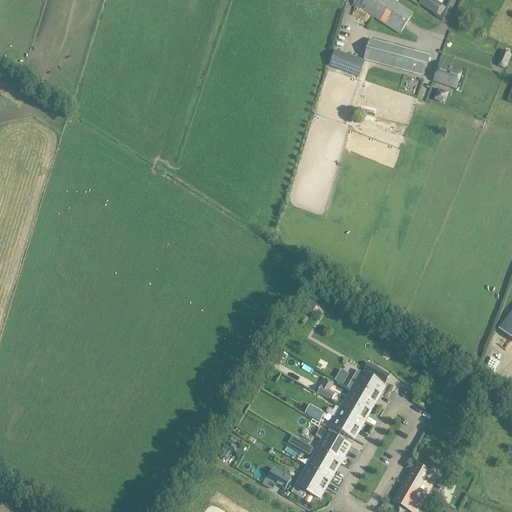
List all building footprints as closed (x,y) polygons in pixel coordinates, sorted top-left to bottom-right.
[(357,0),(354,5),(400,35),(414,13),(393,0),(357,0)] [(419,4),(437,16),(444,6),(435,0),(417,0),(417,1),(420,3),(419,4)] [(430,56),(370,39),(364,61),(336,50),(330,67),(360,77),(365,61),(423,77),(430,56)] [(497,67),(503,69),(507,67),(508,65),(507,65),(509,59),(510,59),(511,56),(510,53),(504,51),(500,52),(499,55),(500,55),(498,61),(497,61),(496,63),(497,67)] [(434,81),(456,88),(461,71),(440,64),(434,81)] [(313,311),(317,303),(312,300),(311,301),(307,298),(303,305),(308,307),(307,307),(313,311)] [(511,312),(499,329),(511,339),(511,312)] [(389,376),(368,363),(363,372),(384,384),(389,376)] [(385,387),(357,371),(346,389),(351,392),(351,391),(375,405),(372,403),(378,393),(381,395),(385,387)] [(318,394),(331,401),(335,394),(329,391),(334,383),(327,379),(322,387),(318,394)] [(366,410),(370,412),(375,405),(351,391),(351,392),(345,401),(347,403),(343,410),(341,408),(341,409),(364,423),(365,422),(360,420),(366,410)] [(317,412),(309,407),(304,416),(312,420),(317,412)] [(364,423),(341,409),(335,419),(337,420),(333,427),(331,426),(330,427),(354,440),(350,437),(356,427),(360,430),(364,423)] [(325,441),(323,440),(317,450),(340,464),(344,457),(340,454),(346,444),(350,447),(351,446),(327,432),(327,433),(329,434),(325,441)] [(287,443),(309,455),(313,449),(304,444),(291,436),(287,443)] [(340,464),(317,450),(316,450),(319,452),(315,459),(312,458),(306,468),(330,481),(334,474),(330,472),(336,462),(340,464)] [(411,478),(410,478),(406,485),(426,497),(437,479),(416,467),(412,475),(411,478)] [(330,482),(330,481),(306,468),(309,469),(304,476),(302,475),(296,485),(320,499),(324,492),(320,489),(326,479),(330,482)] [(267,479),(284,490),(290,480),(273,469),(267,479)] [(411,511),(417,511),(426,497),(406,485),(402,492),(400,496),(400,495),(395,503),(411,511)] [(295,487),(292,492),(303,498),(306,493),(295,487)]
